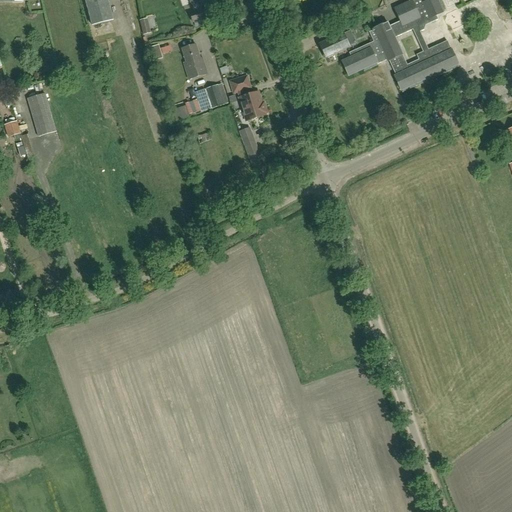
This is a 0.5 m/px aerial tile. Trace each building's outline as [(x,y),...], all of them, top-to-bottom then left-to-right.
[(84,0),(92,26),(113,21),(108,0),(84,0)] [(373,42),(349,53),(351,57),(341,61),(348,76),(377,63),(386,59),(387,61),(389,60),(395,75),(394,76),(400,91),(458,64),(447,41),(440,44),(442,49),(407,65),(394,38),(417,28),(419,32),(423,30),(424,28),(422,22),(429,19),(431,23),(438,20),(436,15),(442,12),(436,0),(408,0),(409,2),(394,9),(400,21),(389,26),(387,22),(370,29),(371,31),(369,32),(373,42)] [(212,17),(209,6),(189,13),(192,23),(212,17)] [(147,19),(141,20),(139,21),(143,35),(151,33),(147,19)] [(350,30),(343,33),(340,28),(328,33),(327,34),(330,40),(321,44),(319,45),(325,58),(341,50),(349,46),(356,43),(350,30)] [(186,62),(183,63),(188,79),(207,73),(202,57),(200,58),(196,44),(182,49),(186,62)] [(151,47),(155,61),(163,58),(159,45),(151,47)] [(246,76),(230,82),(233,93),(238,92),(239,97),(242,109),(263,103),(263,102),(261,103),(258,92),(251,94),(249,88),(250,88),(246,76)] [(218,85),(205,89),(212,109),(224,105),(218,85)] [(27,99),(38,137),(56,132),(45,94),(27,99)] [(266,112),(263,103),(242,109),(246,121),(265,115),(264,113),(266,112)] [(173,111),(177,122),(189,117),(185,106),(173,111)] [(20,144),(23,143),(28,159),(34,157),(29,139),(30,138),(29,134),(21,137),(20,134),(21,134),(17,121),(4,125),(8,138),(14,136),(15,140),(19,139),(20,144)] [(506,142),(511,140),(511,142),(511,129),(508,130),(508,131),(503,133),(506,142)] [(250,131),(241,135),(250,160),(260,156),(250,131)] [(209,133),(197,137),(199,144),(212,140),(209,133)]
